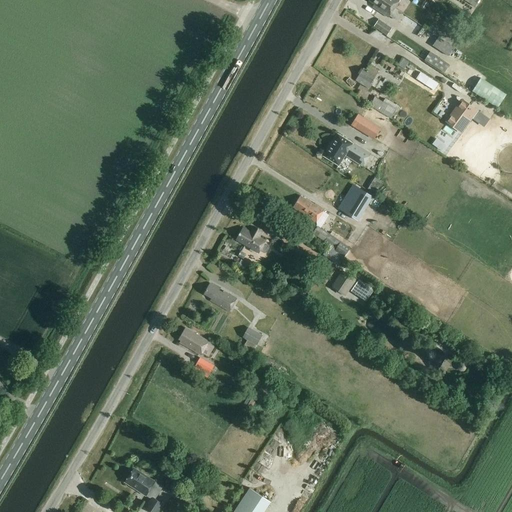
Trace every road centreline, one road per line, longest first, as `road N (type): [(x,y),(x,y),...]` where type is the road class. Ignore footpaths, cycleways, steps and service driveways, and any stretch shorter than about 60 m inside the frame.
road 1 (unclassified): [(47,511),(336,0)]
road 2 (primary): [(0,481),(269,0)]
